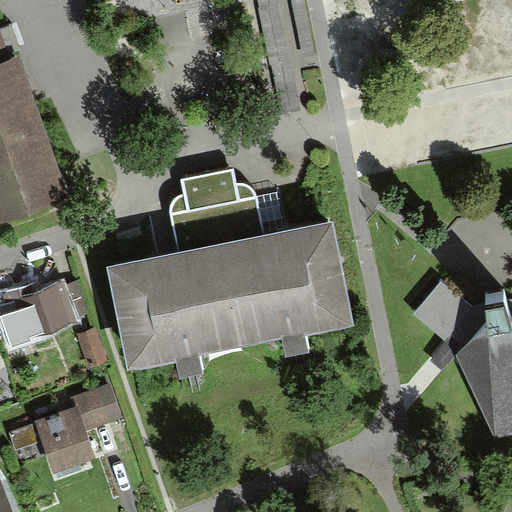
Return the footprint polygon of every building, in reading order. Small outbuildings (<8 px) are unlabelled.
[(291,58),(282,0),(252,0),(262,63),(291,58)] [(296,26),(314,23),(309,0),(308,0),(292,3),(296,26)] [(24,64),(19,48),(10,50),(0,22),(0,213),(70,188),(24,64)] [(159,241),(108,251),(129,354),(177,343),(180,361),(203,357),(200,337),(282,321),(286,340),(310,336),(306,316),(355,307),(335,205),(284,215),(272,217),(263,219),(258,191),(255,184),(251,179),(246,177),(237,176),(234,160),(181,171),(185,187),(177,190),(173,195),(170,200),(171,206),(178,236),(159,241)] [(278,187),(258,191),(263,219),(272,217),(284,215),(278,187)] [(35,277),(0,289),(0,314),(9,339),(91,309),(79,276),(66,280),(64,276),(39,286),(35,277)] [(456,355),(494,435),(511,431),(511,299),(510,300),(504,289),(495,291),(486,293),(485,305),(472,308),(440,280),(412,313),(445,342),(450,336),(455,340),(460,345),(454,350),(456,355)] [(97,324),(77,330),(88,364),(108,357),(97,324)] [(450,336),(445,342),(431,360),(442,369),(456,355),(454,350),(460,345),(450,336)] [(43,436),(57,475),(83,466),(79,456),(97,450),(89,426),(124,414),(111,378),(74,391),(77,399),(36,414),(37,418),(10,428),(16,446),(43,436)] [(0,511),(17,511),(0,469),(0,511)]
